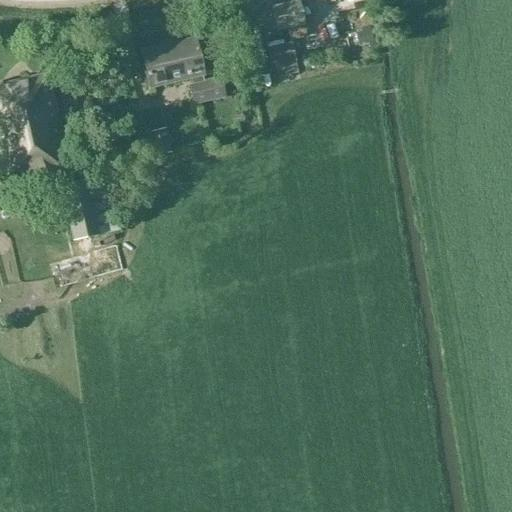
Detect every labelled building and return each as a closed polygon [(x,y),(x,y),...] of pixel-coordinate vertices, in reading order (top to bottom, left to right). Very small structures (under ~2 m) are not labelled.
[(307,38),(304,27),(298,2),(270,8),(276,33),(287,31),(290,42),(307,38)] [(369,28),(357,31),(360,47),(372,45),(369,28)] [(204,81),(203,78),(205,77),(195,40),(172,46),(171,43),(162,46),(162,48),(141,53),(149,89),(191,80),(192,84),(187,86),(192,106),(232,97),(227,76),(204,81)] [(279,78),(298,74),(291,43),(283,44),(282,40),(270,43),(271,47),(267,48),(270,66),(276,65),(279,78)] [(0,162),(5,185),(69,171),(47,73),(1,83),(2,87),(0,87),(0,162)] [(72,85),(57,88),(63,111),(77,108),(72,85)] [(147,132),(153,157),(172,153),(165,127),(147,132)] [(99,237),(99,236),(121,231),(107,176),(85,182),(85,181),(61,186),(74,243),(99,237)]
